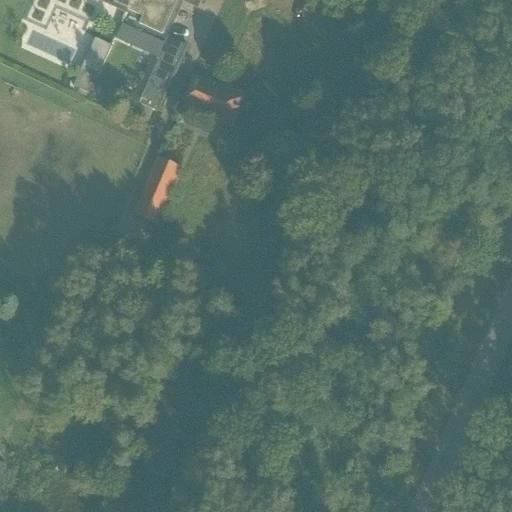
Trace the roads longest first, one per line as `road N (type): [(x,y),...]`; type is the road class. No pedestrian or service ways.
road 1 (unclassified): [(421,511),(511,304)]
road 2 (residential): [(511,82),(326,0)]
